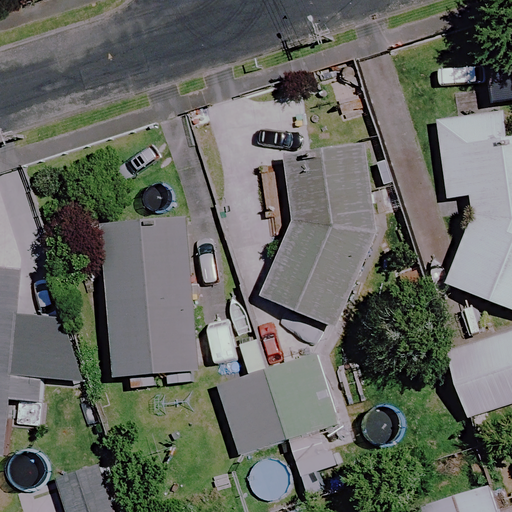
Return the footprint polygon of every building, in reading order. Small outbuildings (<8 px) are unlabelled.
[(476,219),(449,287),(511,315),(511,110),(434,129),(453,207),(472,202),(476,219)] [(301,231),(268,297),(340,333),(384,246),(373,147),(293,157),(301,231)] [(119,383),(211,373),(195,222),(103,232),(119,383)] [(52,278),(0,273),(0,459),(5,460),(10,402),(41,404),(52,278)] [(511,408),(511,335),(450,355),(471,422),(511,408)] [(343,430),(323,360),(221,389),(240,459),(343,430)] [(116,511),(103,470),(58,484),(67,511),(116,511)] [(511,511),(511,510),(505,511),(501,511),(495,490),(423,511),(511,511)]
